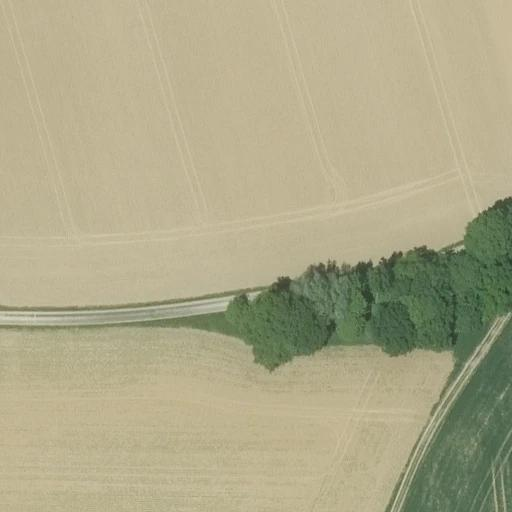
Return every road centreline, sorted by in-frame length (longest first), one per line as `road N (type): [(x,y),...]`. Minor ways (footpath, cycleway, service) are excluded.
road 1 (unclassified): [(511,232),(405,270),(273,296),(116,317),(0,318)]
road 2 (track): [(395,511),(422,443),(511,304)]
